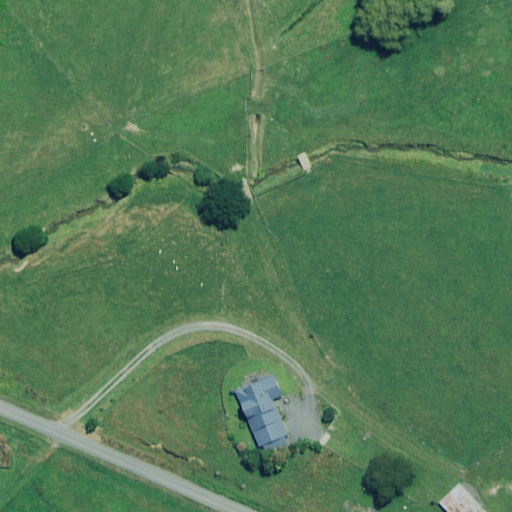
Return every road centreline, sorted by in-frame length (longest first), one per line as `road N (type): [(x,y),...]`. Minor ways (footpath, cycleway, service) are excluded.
road 1 (track): [(511,484),(487,482),(400,440),(350,402),(298,322),(262,222)]
road 2 (unclassified): [(235,511),(0,405)]
